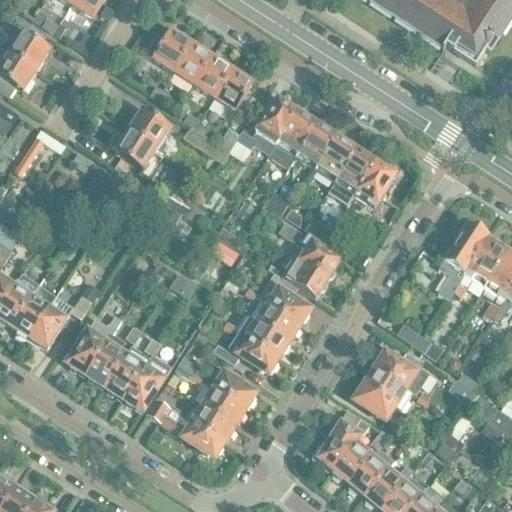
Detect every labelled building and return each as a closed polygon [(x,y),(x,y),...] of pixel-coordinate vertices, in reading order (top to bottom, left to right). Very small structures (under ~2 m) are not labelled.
[(77,0),(49,0),(69,13),(77,0)] [(106,0),(77,0),(69,13),(89,26),(106,0)] [(357,0),(442,54),(444,52),(473,71),(485,53),(489,55),(511,18),(511,0),(469,0),(468,2),(464,0),(448,0),(446,3),(441,0),(357,0)] [(8,61),(34,77),(46,58),(39,53),(46,42),(16,22),(24,8),(17,4),(1,29),(3,30),(0,32),(0,35),(7,44),(0,50),(0,55),(8,60),(8,61)] [(152,46),(143,61),(151,66),(172,80),(190,52),(169,38),(161,51),(152,46)] [(190,52),(172,80),(192,93),(210,65),(190,52)] [(34,77),(8,61),(0,72),(0,99),(8,104),(13,95),(20,99),(34,77)] [(210,65),(192,93),(212,106),(230,78),(210,65)] [(230,78),(212,106),(233,119),(251,91),(230,78)] [(155,92),(148,102),(155,106),(161,96),(155,92)] [(161,96),(155,106),(162,110),(168,100),(161,96)] [(223,165),(221,169),(235,178),(252,152),(257,155),(258,153),(269,159),(269,160),(295,120),(294,120),(293,116),(287,112),(284,113),(274,107),(251,144),(241,137),(237,143),(223,165)] [(182,108),(176,119),(183,123),(189,113),(182,108)] [(3,112),(0,115),(0,138),(5,141),(18,121),(3,112)] [(127,139),(162,162),(163,160),(155,155),(168,135),(141,118),(127,139)] [(269,159),(268,162),(287,175),(293,166),(314,133),(313,132),(312,128),(307,125),(303,126),(295,120),(269,160),(269,159)] [(314,133),(293,166),(313,178),(334,145),(333,145),(332,141),(327,138),(324,139),(314,133)] [(189,135),(182,146),(203,159),(210,149),(189,135)] [(39,136),(12,179),(20,183),(42,149),(59,160),(64,152),(39,136)] [(210,149),(203,159),(210,164),(213,158),(223,165),(237,143),(227,136),(217,153),(210,149)] [(162,162),(127,139),(113,160),(140,177),(138,180),(151,189),(162,171),(158,169),(162,162)] [(334,145),(313,178),(332,191),(354,158),(345,152),(344,149),(340,146),(336,146),(334,145)] [(213,158),(210,164),(220,170),(221,169),(223,165),(213,158)] [(332,191),(327,200),(345,212),(351,203),(352,203),(373,170),(365,165),(364,161),(359,158),(355,159),(354,158),(332,191)] [(84,179),(90,170),(91,169),(76,159),(69,170),(84,179)] [(373,170),(352,203),(372,216),(394,183),(384,177),(384,174),(378,170),(376,172),(373,170)] [(96,173),(90,182),(101,190),(107,180),(96,173)] [(112,187),(102,204),(114,211),(124,194),(112,187)] [(165,194),(158,205),(169,212),(180,220),(185,223),(192,212),(165,194)] [(270,203),(265,211),(280,221),(285,212),(270,203)] [(169,212),(158,205),(145,225),(156,233),(169,212)] [(180,220),(169,212),(156,233),(167,240),(180,220)] [(203,219),(192,212),(185,223),(196,230),(203,219)] [(359,226),(363,229),(369,220),(365,217),(359,226)] [(215,244),(234,255),(234,254),(237,255),(249,235),(241,230),(234,242),(221,234),(215,244)] [(293,265),(327,287),(328,284),(331,285),(335,279),(333,276),(339,267),(305,246),(306,244),(283,230),(277,240),(299,255),(293,265)] [(446,307),(486,245),(465,232),(437,276),(447,283),(436,300),(446,307)] [(322,234),(315,245),(325,251),(332,240),(322,234)] [(325,251),(343,263),(350,252),(332,240),(325,251)] [(486,245),(446,307),(447,307),(446,310),(453,314),(470,287),(482,295),(506,258),(486,245)] [(0,271),(9,258),(0,252),(0,271)] [(511,291),(511,262),(506,258),(482,295),(502,308),(511,291)] [(440,268),(431,262),(425,270),(435,277),(440,268)] [(327,287),(293,265),(283,280),(269,271),(266,276),(272,280),(293,293),(314,307),(320,298),(323,297),(326,292),(325,289),(327,287)] [(0,280),(0,310),(14,289),(0,280)] [(14,289),(0,310),(0,331),(1,332),(3,330),(9,334),(37,291),(20,280),(14,289)] [(293,293),(272,280),(256,305),(297,332),(299,330),(303,329),(306,323),(305,321),(307,317),(286,303),(293,293)] [(54,302),(25,348),(35,355),(37,352),(44,356),(66,323),(68,320),(78,326),(92,304),(97,296),(87,290),(82,297),(72,313),(54,302)] [(37,291),(9,334),(15,338),(14,341),(25,348),(54,302),(37,291)] [(511,291),(502,308),(497,315),(490,310),(481,323),(489,328),(491,324),(499,329),(510,312),(511,313),(511,291)] [(253,303),(245,298),(243,301),(250,306),(253,303)] [(256,305),(246,320),(287,347),(290,344),(293,343),(297,337),(296,334),(297,332),(256,305)] [(246,320),(235,338),(276,365),(279,361),(282,360),(286,354),(285,351),(287,347),(246,320)] [(93,326),(64,370),(67,371),(67,375),(73,380),(77,378),(84,382),(110,342),(121,327),(113,322),(106,333),(93,326)] [(223,331),(231,337),(234,333),(225,328),(223,331)] [(231,337),(223,331),(221,335),(229,340),(231,337)] [(429,350),(402,332),(395,342),(422,360),(429,350)] [(133,351),(140,339),(131,333),(124,346),(133,351)] [(276,365),(235,338),(224,353),(227,355),(226,358),(215,351),(210,359),(229,371),(235,361),(265,381),(267,378),(271,377),(275,371),(273,369),(276,365)] [(110,342),(84,382),(86,383),(85,387),(92,392),(96,390),(102,394),(123,362),(116,358),(122,350),(110,342)] [(150,345),(143,356),(150,362),(151,362),(159,351),(150,345)] [(431,348),(423,361),(434,368),(442,356),(431,348)] [(123,362),(102,394),(108,398),(107,401),(113,405),(118,404),(121,406),(142,374),(141,374),(147,365),(130,353),(124,363),(123,362)] [(383,359),(373,375),(404,395),(405,395),(411,399),(414,401),(428,380),(402,363),(398,368),(383,359)] [(142,374),(121,406),(123,408),(123,411),(127,415),(132,414),(140,419),(169,374),(151,362),(150,362),(142,374)] [(182,363),(176,372),(198,387),(200,383),(194,379),(196,375),(190,371),(192,369),(182,363)] [(198,387),(176,372),(171,380),(187,389),(189,386),(196,390),(198,387)] [(373,375),(363,391),(394,411),(400,415),(411,399),(405,395),(404,395),(373,375)] [(455,387),(472,399),(479,390),(461,379),(455,387)] [(222,381),(212,396),(243,416),(244,413),(248,413),(252,407),(250,403),(252,401),(222,381)] [(472,399),(455,387),(453,387),(446,397),(464,412),(472,399)] [(363,391),(353,407),(384,427),(386,424),(394,411),(363,391)] [(208,403),(201,413),(232,433),(235,427),(239,427),(241,425),(243,421),(241,418),(243,416),(212,396),(208,403)] [(159,399),(154,405),(177,420),(180,417),(172,412),(174,409),(159,399)] [(472,399),(464,412),(465,414),(483,425),(492,413),(472,399)] [(427,405),(418,400),(414,406),(423,411),(427,405)] [(154,405),(144,422),(160,432),(170,415),(154,405)] [(194,425),(191,429),(221,449),(224,445),(225,444),(228,444),(232,438),(230,434),(232,433),(201,413),(194,425)] [(492,413),(483,425),(482,427),(511,446),(511,456),(511,457),(511,456),(511,426),(511,425),(492,413)] [(170,415),(160,432),(174,441),(197,456),(206,462),(211,465),(213,461),(217,461),(221,456),(219,452),(221,449),(191,429),(184,425),(177,420),(170,415)] [(326,442),(310,466),(326,479),(329,476),(331,477),(354,449),(356,450),(371,432),(346,416),(339,428),(334,429),(329,436),(331,440),(329,444),(326,442)] [(414,425),(405,420),(403,423),(411,429),(414,425)] [(331,477),(330,482),(338,488),(342,486),(347,490),(376,455),(377,455),(388,441),(380,437),(364,457),(356,450),(354,449),(331,477)] [(433,459),(447,471),(463,451),(459,448),(458,449),(447,441),(433,459)] [(347,490),(346,496),(354,502),(359,500),(364,504),(387,475),(393,468),(377,455),(376,455),(347,490)] [(432,473),(438,478),(444,472),(437,467),(432,473)] [(364,504),(363,509),(366,511),(383,511),(407,483),(412,477),(405,471),(396,482),(387,475),(364,504)] [(0,511),(2,511),(14,495),(7,490),(9,486),(0,479),(0,511)] [(383,511),(410,511),(423,496),(407,483),(383,511)] [(410,511),(438,511),(442,508),(444,505),(427,491),(423,496),(410,511)] [(469,508),(476,498),(469,493),(462,502),(469,508)] [(14,495),(2,511),(29,511),(35,503),(23,495),(21,499),(14,495)] [(45,511),(47,510),(35,503),(29,511),(45,511)]
